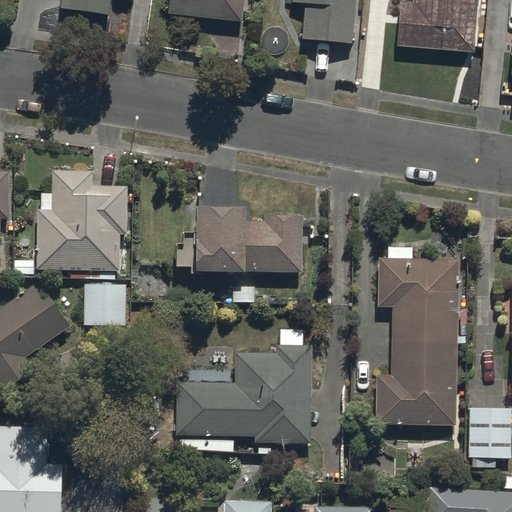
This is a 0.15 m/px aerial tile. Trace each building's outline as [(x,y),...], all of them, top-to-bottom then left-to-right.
[(63,0),(62,13),(82,16),(111,20),(113,0),(63,0)] [(183,21),(243,26),(245,0),(171,0),(170,20),(183,21)] [(294,0),(293,7),(307,8),(304,43),(353,47),(356,0),(294,0)] [(399,54),(473,57),(474,33),(477,0),(416,0),(416,7),(401,6),(399,54)] [(53,174),(52,208),(38,207),(38,274),(120,274),(120,236),(127,237),(128,191),(90,190),(90,175),(53,174)] [(0,266),(2,267),(3,223),(10,223),(11,175),(3,175),(0,175),(0,266)] [(199,215),(199,280),(303,281),(304,216),(199,215)] [(394,312),(393,378),(378,378),(378,430),(392,430),(458,431),(460,264),(394,263),(379,263),(379,312),(394,312)] [(127,286),(86,286),(85,330),(126,331),(127,286)] [(230,286),(230,306),(254,306),(253,286),(230,286)] [(26,360),(68,330),(48,301),(42,305),(31,289),(0,310),(0,387),(5,395),(36,373),(26,360)] [(167,439),(256,439),(256,448),(279,448),(288,448),(312,447),(312,439),(313,439),(313,386),(312,386),(311,351),(279,351),(279,358),(238,358),(238,387),(167,387),(167,439)] [(511,460),(511,412),(469,412),(469,460),(511,460)] [(63,511),(64,470),(48,470),(48,430),(0,430),(0,511),(63,511)] [(430,511),(511,511),(511,498),(470,496),(432,493),(430,511)] [(270,511),(271,503),(225,503),(225,511),(270,511)]
